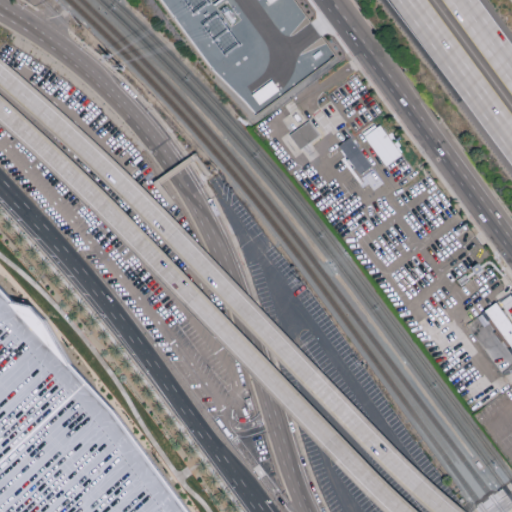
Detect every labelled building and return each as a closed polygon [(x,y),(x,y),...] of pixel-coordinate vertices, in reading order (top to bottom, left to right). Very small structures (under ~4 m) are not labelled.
[(271,80),(278,89),(259,103),(252,94),(271,80)] [(304,153),(303,153),(293,138),(312,124),(323,140),(304,153)] [(378,128),(380,131),(384,129),(401,152),(404,156),(405,158),(404,159),(390,170),(377,152),(365,137),(378,128)] [(405,217),(399,221),(394,213),(390,206),(405,196),(417,187),(428,201),(411,213),(405,217)] [(0,511),(191,511),(115,408),(71,362),(46,317),(32,303),(13,299),(0,284),(0,511)] [(511,347),(502,334),(487,314),(499,305),(511,322),(511,347)]
